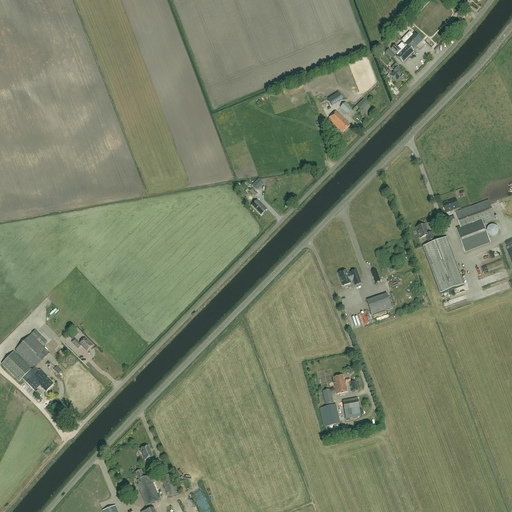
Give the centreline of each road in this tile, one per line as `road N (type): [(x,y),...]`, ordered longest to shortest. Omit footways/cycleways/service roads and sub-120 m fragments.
road 1 (unclassified): [(5,511),(491,0)]
road 2 (tertiary): [(48,511),(311,236)]
road 3 (tertiary): [(311,236),(511,25)]
road 4 (unclassified): [(368,386),(311,236)]
